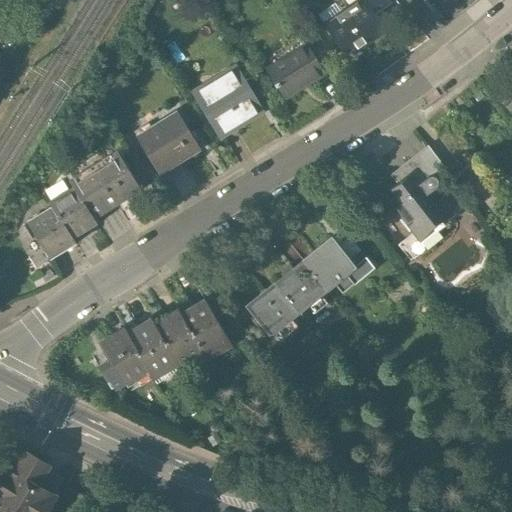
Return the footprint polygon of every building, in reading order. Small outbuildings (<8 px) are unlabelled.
[(324,29),(343,57),(380,32),(361,4),(324,29)] [(303,39),(308,47),(325,74),(335,67),(313,32),(303,39)] [(308,47),(270,71),(287,98),(325,74),(308,47)] [(239,70),(198,95),(222,135),(263,110),(239,70)] [(511,91),(511,90),(496,101),(511,123),(511,122),(511,91)] [(178,114),(138,139),(159,173),(199,148),(178,114)] [(392,176),(399,185),(418,170),(431,187),(449,173),(429,147),(392,176)] [(74,184),(76,188),(96,219),(144,189),(121,154),(74,184)] [(399,185),(385,196),(420,241),(453,215),(431,187),(418,170),(399,185)] [(99,223),(96,219),(76,188),(52,204),(55,209),(74,239),(99,223)] [(77,243),(74,239),(55,209),(29,225),(51,259),(77,243)] [(332,238),(304,261),(327,290),(356,267),(332,238)] [(298,313),(327,290),(304,261),(275,283),(298,313)] [(270,335),(298,313),(275,283),(246,306),(270,335)] [(206,301),(180,316),(204,354),(207,360),(233,344),(206,301)] [(181,368),(204,354),(180,316),(177,311),(155,325),(178,362),(181,368)] [(153,377),(178,362),(155,325),(152,320),(127,335),(148,369),(153,377)] [(123,384),(148,369),(127,335),(124,330),(99,345),(123,384)] [(56,466),(21,446),(7,470),(4,468),(0,474),(0,495),(1,496),(0,497),(0,511),(52,511),(62,496),(44,485),(56,466)]
